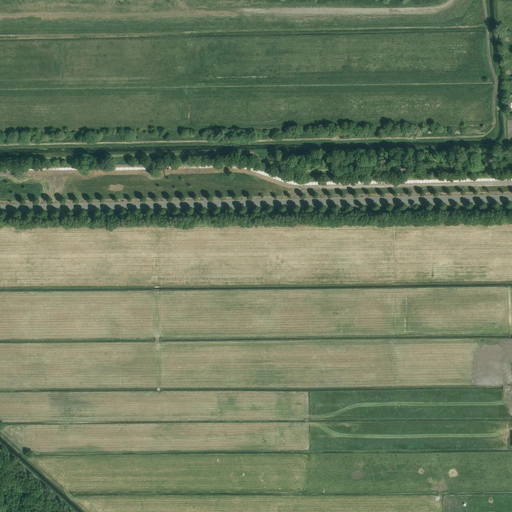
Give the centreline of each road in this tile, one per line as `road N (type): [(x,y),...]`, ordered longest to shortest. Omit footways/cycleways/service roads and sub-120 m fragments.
road 1 (unclassified): [(0,208),(511,198)]
road 2 (track): [(461,0),(433,13),(0,19)]
